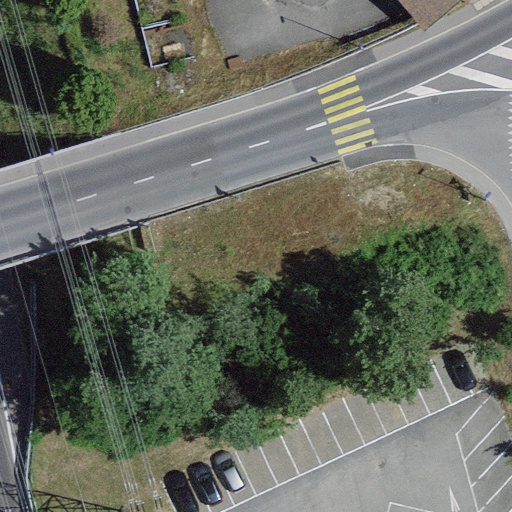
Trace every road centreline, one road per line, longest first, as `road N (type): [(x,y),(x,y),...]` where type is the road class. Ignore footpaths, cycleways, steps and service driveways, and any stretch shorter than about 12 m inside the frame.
road 1 (tertiary): [(511,78),(443,85),(0,224)]
road 2 (unknown): [(333,502),(391,485),(438,485),(467,511)]
